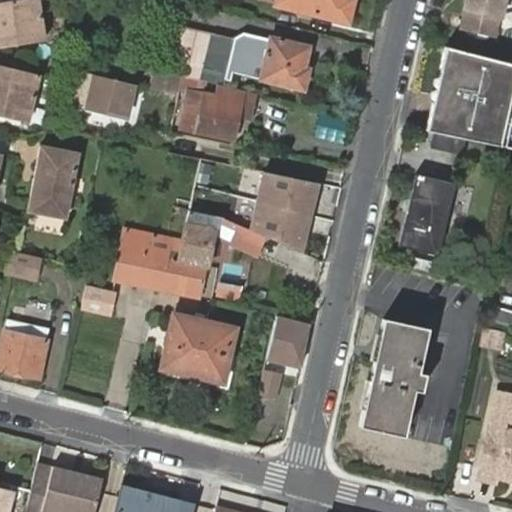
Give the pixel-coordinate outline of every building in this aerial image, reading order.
[(38,0),(0,0),(0,45),(44,38),(38,0)] [(276,0),(275,4),(347,22),(351,0),(276,0)] [(499,19),(503,0),(465,0),(463,11),(460,28),(495,36),(499,19)] [(201,67),(211,31),(183,25),(175,61),(201,67)] [(198,78),(222,84),(223,79),(229,79),(231,72),(257,78),(300,88),(304,69),(300,67),(304,47),(267,37),(267,38),(241,32),(233,37),(211,31),(201,67),(198,78)] [(503,129),(511,87),(511,63),(444,46),(430,112),(425,130),(496,146),(499,146),(503,129)] [(40,74),(0,64),(0,115),(28,122),(40,74)] [(124,119),(133,83),(94,74),(86,109),(124,119)] [(510,149),(511,139),(511,87),(503,129),(499,146),(510,149)] [(189,92),(181,128),(232,139),(241,103),(189,92)] [(29,198),(27,211),(38,213),(65,218),(78,153),(40,145),(29,198)] [(507,167),(510,149),(499,146),(496,146),(507,167)] [(319,184),(261,172),(249,229),(267,237),(303,253),(319,184)] [(463,184),(416,173),(399,245),(437,254),(451,198),(460,200),(463,184)] [(492,243),(505,179),(479,173),(475,189),(480,190),(477,204),(487,207),(484,217),(481,216),(476,240),(492,243)] [(177,260),(204,265),(215,216),(188,209),(184,225),(181,240),(177,260)] [(249,229),(234,222),(229,242),(257,258),(267,237),(249,229)] [(114,279),(159,288),(172,238),(167,237),(124,228),(114,279)] [(172,238),(159,288),(199,296),(204,265),(177,260),(181,240),(172,238)] [(13,253),(7,275),(35,281),(40,259),(18,253),(13,253)] [(113,293),(84,286),(79,308),(108,314),(113,293)] [(511,313),(489,306),(485,319),(511,328),(511,325),(511,313)] [(309,326),(275,316),(265,358),(300,366),(309,326)] [(173,317),(160,366),(182,371),(183,367),(219,375),(231,331),(205,324),(173,317)] [(416,372),(426,329),(382,319),(370,372),(358,426),(402,436),(413,389),(420,391),(424,374),(416,372)] [(319,328),(309,326),(300,366),(313,370),(322,329),(319,328)] [(3,330),(0,345),(0,368),(37,377),(46,340),(3,330)] [(275,373),(262,370),(257,391),(271,394),(275,373)] [(511,395),(494,393),(479,474),(497,477),(510,479),(511,477),(511,395)] [(51,471),(35,468),(24,511),(93,511),(102,477),(52,466),(51,471)] [(497,477),(479,474),(478,478),(496,482),(497,477)] [(0,511),(2,511),(9,485),(0,483),(0,511)] [(189,511),(193,502),(121,483),(113,511),(189,511)]
